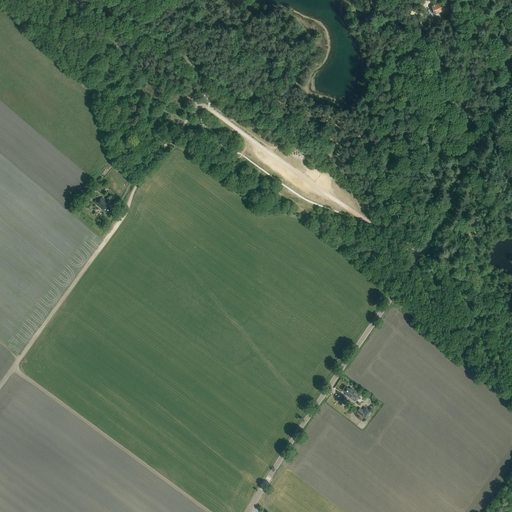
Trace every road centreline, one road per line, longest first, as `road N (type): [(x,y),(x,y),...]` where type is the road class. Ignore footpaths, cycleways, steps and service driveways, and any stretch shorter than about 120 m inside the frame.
road 1 (tertiary): [(248,511),(433,235),(511,67)]
road 2 (track): [(185,122),(141,174),(122,216),(13,366)]
road 3 (track): [(209,511),(13,366)]
road 4 (track): [(205,107),(379,232)]
road 5 (track): [(82,8),(116,44),(199,103)]
